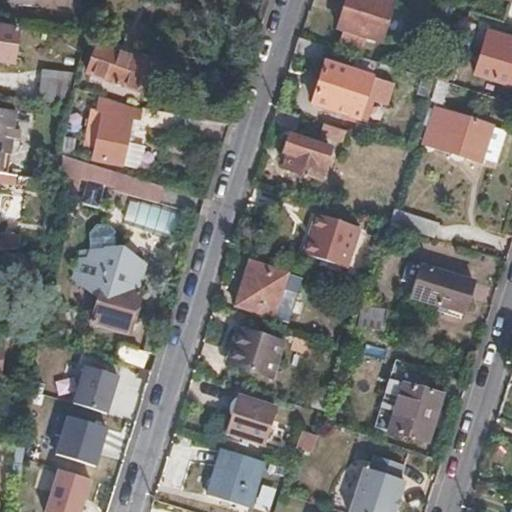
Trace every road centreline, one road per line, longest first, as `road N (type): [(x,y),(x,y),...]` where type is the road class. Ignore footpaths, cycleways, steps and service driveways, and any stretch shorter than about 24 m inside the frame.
road 1 (residential): [(289,0),(130,511)]
road 2 (residential): [(511,311),(448,511)]
